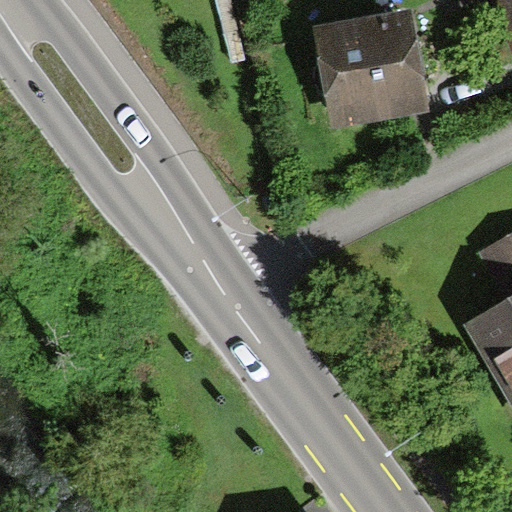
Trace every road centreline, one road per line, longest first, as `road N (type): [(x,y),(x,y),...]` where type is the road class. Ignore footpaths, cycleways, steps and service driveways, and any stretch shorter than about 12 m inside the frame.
road 1 (primary): [(6,0),(219,285)]
road 2 (residential): [(219,285),(511,140)]
road 3 (primary): [(219,285),(386,511)]
